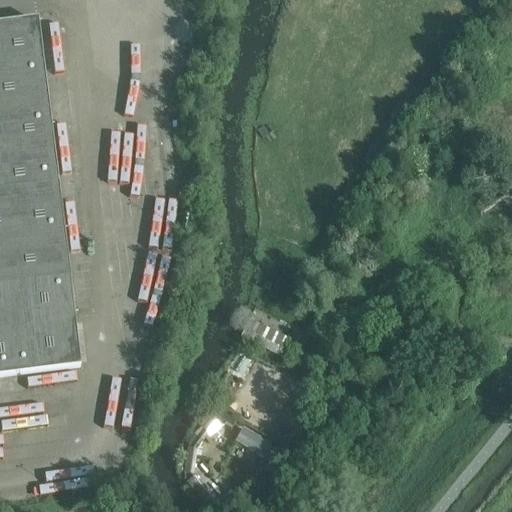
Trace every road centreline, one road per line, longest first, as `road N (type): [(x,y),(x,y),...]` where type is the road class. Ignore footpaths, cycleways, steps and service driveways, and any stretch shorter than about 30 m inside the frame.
road 1 (unknown): [(0,464),(66,445),(88,425),(103,391),(109,327),(70,0)]
road 2 (track): [(511,347),(483,338),(431,343),(322,401)]
